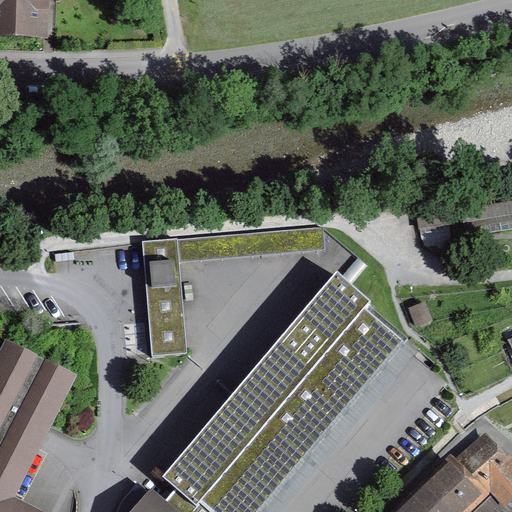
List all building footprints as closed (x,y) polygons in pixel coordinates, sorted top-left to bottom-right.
[(54,0),(0,0),(0,43),(53,43),(54,0)] [(511,207),(418,216),(420,239),(511,230),(511,207)] [(325,235),(147,248),(156,364),(190,361),(184,270),(326,260),(325,235)] [(240,409),(309,465),(408,349),(373,319),(380,311),(348,283),(240,409)] [(419,333),(435,327),(429,308),(412,314),(419,333)] [(0,387),(0,511),(30,511),(22,508),(84,385),(18,352),(0,387)] [(268,511),(309,465),(240,409),(171,489),(180,497),(169,510),(153,497),(140,511),(268,511)] [(408,511),(511,511),(511,462),(488,438),(408,511)]
